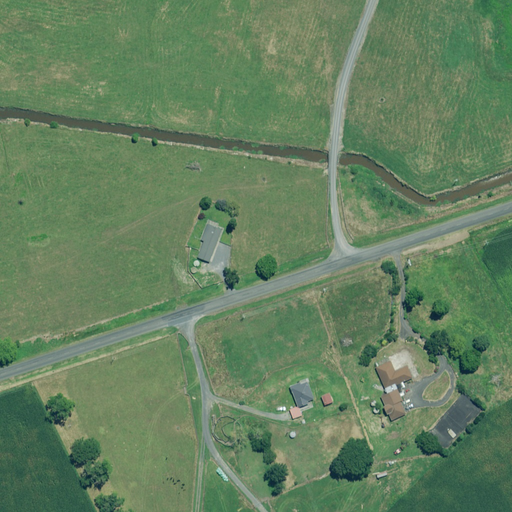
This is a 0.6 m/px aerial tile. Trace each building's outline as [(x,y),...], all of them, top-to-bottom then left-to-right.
[(222,230),(207,224),(201,240),(204,241),(197,258),(194,257),(192,262),(198,265),(196,269),(205,273),(222,230)] [(188,253),(175,251),(174,258),(187,260),(188,253)] [(395,384),(412,377),(407,365),(395,371),(390,360),(376,367),(387,394),(381,396),(385,406),(384,406),(387,414),(389,414),(391,420),(406,414),(400,401),(402,401),(397,389),(395,384)] [(290,387),(298,407),(290,410),(293,418),(305,414),(303,408),(309,405),(308,402),(315,400),(307,382),(301,384),(300,383),(290,387)] [(333,402),(329,393),(321,396),(325,405),(333,402)] [(405,502),(403,497),(395,500),(397,505),(405,502)]
